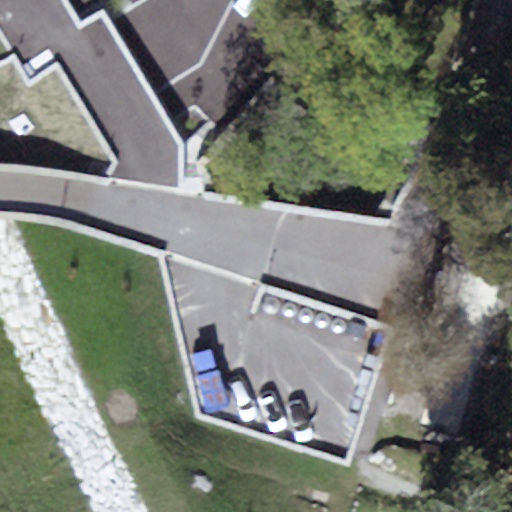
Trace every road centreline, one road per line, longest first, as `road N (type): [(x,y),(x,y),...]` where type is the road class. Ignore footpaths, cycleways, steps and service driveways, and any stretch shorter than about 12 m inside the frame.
road 1 (residential): [(402,286),(119,203),(0,191)]
road 2 (residential): [(402,286),(500,0)]
